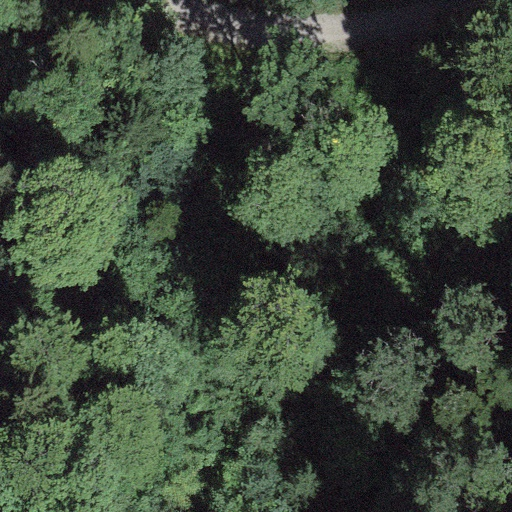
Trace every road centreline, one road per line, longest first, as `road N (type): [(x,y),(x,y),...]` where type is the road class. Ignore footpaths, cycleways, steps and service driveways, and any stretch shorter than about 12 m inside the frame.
road 1 (track): [(226,24),(206,155),(209,292),(176,467),(157,511)]
road 2 (track): [(130,0),(308,34),(445,18),(483,0)]
